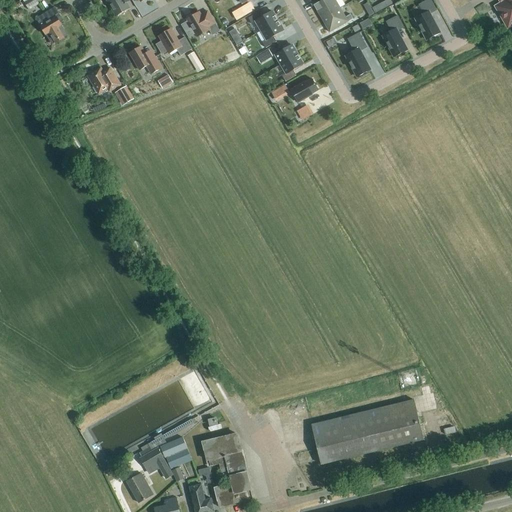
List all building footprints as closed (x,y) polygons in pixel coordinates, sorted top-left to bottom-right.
[(28,11),(39,4),(35,0),(27,0),(23,3),(28,11)] [(105,0),(116,17),(130,9),(126,3),(131,0),(105,0)] [(322,19),(340,9),(335,0),(323,0),(314,6),(322,19)] [(393,4),(390,0),(387,0),(372,8),(375,14),(393,4)] [(425,14),(416,18),(428,40),(441,33),(431,14),(437,10),(432,0),(427,0),(420,4),(425,14)] [(511,0),(500,0),(501,1),(503,4),(497,7),(505,21),(508,26),(508,27),(509,27),(511,24),(511,0)] [(66,35),(60,27),(62,26),(57,18),(59,16),(55,8),(37,19),(41,27),(46,36),(47,35),(52,44),(55,42),(56,44),(64,39),(63,37),(66,35)] [(340,9),(322,19),(330,33),(353,19),(350,15),(345,18),(340,9)] [(259,13),(249,19),(252,24),(256,21),(262,31),(278,22),(272,12),(262,18),(259,13)] [(199,13),(187,20),(188,22),(182,26),(189,38),(195,34),(197,38),(209,31),(212,36),(219,32),(211,18),(205,22),(199,13)] [(391,32),(383,37),(394,58),(407,51),(397,32),(404,28),(398,16),(386,22),(391,32)] [(363,30),(372,25),(369,19),(360,24),(363,30)] [(278,22),(262,31),(267,40),(263,43),(266,48),(276,42),(273,37),(283,32),(278,22)] [(355,33),(361,30),(358,25),(352,28),(355,33)] [(233,39),(239,35),(235,29),(229,33),(233,39)] [(178,42),(171,30),(159,37),(162,41),(156,45),(162,55),(168,52),(169,54),(177,50),(181,56),(192,50),(185,38),(178,42)] [(354,52),(346,56),(357,78),(370,70),(360,52),(367,48),(359,33),(348,40),(354,52)] [(329,48),(337,44),(334,38),(326,42),(329,48)] [(292,46),(275,55),(281,65),(297,55),(292,46)] [(145,54),(141,47),(130,54),(140,71),(146,67),(150,75),(161,69),(151,51),(145,54)] [(266,61),(273,57),(268,50),(261,54),(266,61)] [(204,69),(194,52),(187,56),(198,73),(204,69)] [(241,58),(238,52),(224,58),(226,64),(241,58)] [(297,55),(281,65),(286,74),(282,76),(285,82),(296,76),(293,71),(303,65),(297,55)] [(113,90),(120,86),(109,68),(103,72),(101,69),(88,76),(94,87),(92,88),(96,94),(98,93),(99,94),(111,87),(113,90)] [(174,83),(169,75),(159,82),(164,90),(174,83)] [(305,83),(291,91),(298,104),(312,96),(312,95),(318,91),(312,80),(305,83)] [(282,98),(290,94),(285,85),(277,90),(282,98)] [(134,97),(127,86),(117,92),(124,103),(134,97)] [(314,115),(308,105),(301,109),(307,119),(314,115)] [(321,465),(424,440),(414,400),(312,425),(321,465)] [(194,418),(154,441),(156,445),(196,423),(194,418)] [(253,500),(237,434),(203,443),(208,466),(220,463),(225,482),(231,480),(232,484),(214,488),(216,497),(213,498),(214,503),(218,502),(219,508),(253,500)] [(166,458),(187,449),(182,438),(159,447),(164,459),(166,458)] [(154,441),(148,444),(150,447),(151,450),(157,446),(156,445),(154,441)] [(143,451),(139,453),(142,458),(141,459),(146,469),(157,462),(166,479),(173,475),(158,449),(153,452),(152,450),(151,450),(150,447),(143,451)] [(187,449),(166,458),(171,469),(192,460),(187,449)] [(199,469),(203,484),(214,482),(210,466),(199,469)] [(177,482),(184,479),(179,468),(172,471),(177,482)] [(127,482),(139,503),(153,495),(141,474),(127,482)] [(205,501),(201,485),(189,488),(195,511),(214,511),(211,499),(205,501)] [(155,511),(179,511),(176,498),(165,501),(167,506),(155,509),(155,511)]
